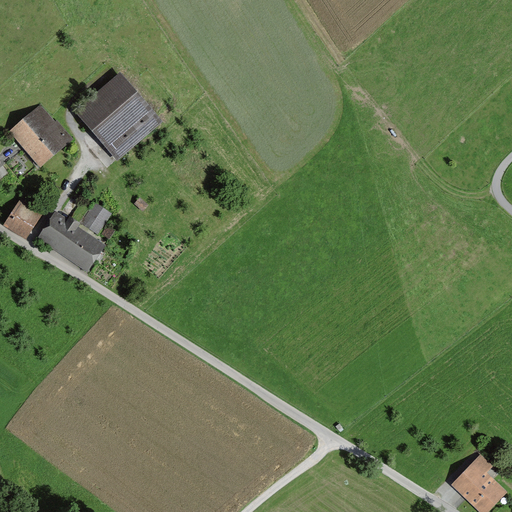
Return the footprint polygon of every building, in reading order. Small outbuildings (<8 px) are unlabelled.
[(77,112),(118,159),(160,123),(119,75),(77,112)] [(16,130),(42,161),(68,139),(54,123),(41,108),(16,130)] [(136,204),(143,210),(147,205),(140,199),(136,204)] [(37,216),(20,205),(6,226),(24,237),(37,216)] [(95,205),(84,222),(98,231),(109,214),(95,205)] [(44,236),(86,265),(101,243),(92,236),(88,241),(74,231),(78,225),(70,219),(66,226),(56,219),(44,236)] [(108,227),(103,234),(108,238),(114,231),(108,227)] [(455,484),(483,511),(502,492),(483,474),(490,466),(481,457),(455,484)]
